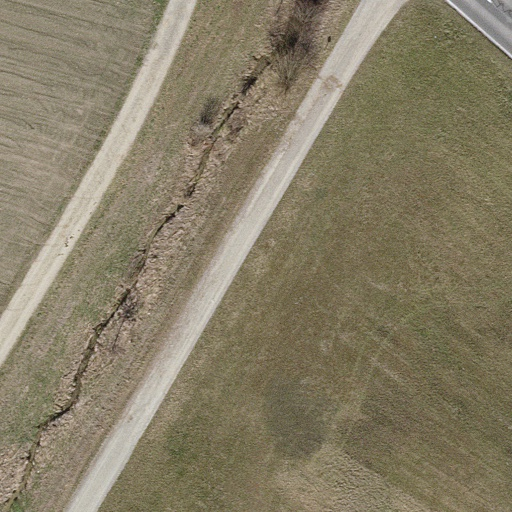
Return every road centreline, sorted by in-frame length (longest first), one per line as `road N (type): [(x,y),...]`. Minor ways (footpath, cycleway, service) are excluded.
road 1 (track): [(383,0),(80,511)]
road 2 (track): [(184,0),(161,60),(0,337)]
